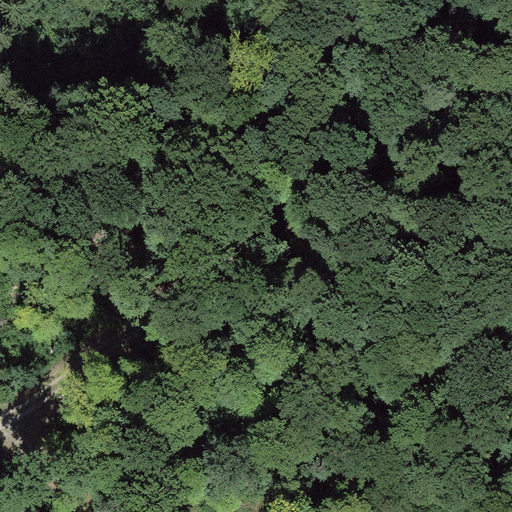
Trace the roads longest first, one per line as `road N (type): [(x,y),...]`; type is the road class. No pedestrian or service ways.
road 1 (track): [(0,424),(28,420),(40,389),(410,120),(482,89),(511,90)]
road 2 (track): [(94,511),(0,391)]
